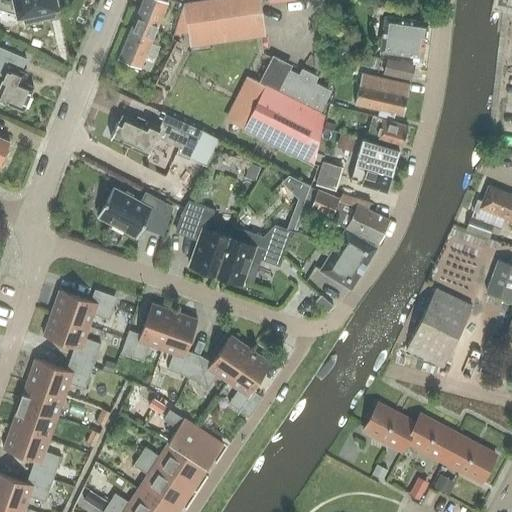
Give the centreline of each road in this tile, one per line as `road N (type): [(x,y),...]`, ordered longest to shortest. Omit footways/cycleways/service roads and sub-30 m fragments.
road 1 (residential): [(193,511),(311,333),(43,244)]
road 2 (residential): [(344,314),(383,260),(405,211),(425,139),(444,0)]
road 3 (residential): [(30,221),(118,0)]
road 4 (residential): [(0,381),(43,244)]
road 5 (residential): [(511,403),(395,374)]
